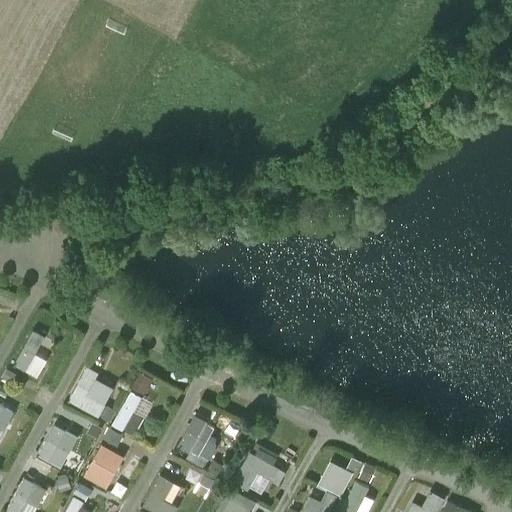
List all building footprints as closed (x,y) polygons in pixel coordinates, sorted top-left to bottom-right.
[(39,350),(48,333),(37,327),(17,362),(41,375),(51,356),(39,350)] [(41,350),(51,354),(57,340),(47,336),(41,350)] [(99,375),(102,370),(91,363),(71,397),(101,415),(118,385),(99,375)] [(147,393),(157,377),(143,369),(134,386),(147,393)] [(136,434),(146,414),(137,409),(145,394),(132,387),(114,423),(136,434)] [(0,439),(18,410),(0,398),(0,439)] [(194,412),(179,449),(209,460),(224,424),(194,412)] [(57,421),(40,452),(65,465),(81,434),(57,421)] [(86,474),(110,487),(128,454),(104,440),(86,474)] [(264,493),(272,478),(282,483),(289,469),(276,463),(281,454),(256,441),(237,479),(264,493)] [(304,511),(337,511),(350,473),(374,480),(379,464),(354,456),(351,465),(330,458),(323,484),(329,486),(326,498),(310,493),(304,511)] [(163,511),(176,511),(181,504),(168,498),(178,480),(163,471),(146,502),(163,511)] [(10,509),(15,511),(37,511),(51,486),(28,474),(10,509)] [(370,511),(377,497),(368,493),(372,484),(359,479),(344,511),(370,511)] [(177,482),(170,498),(181,502),(187,486),(177,482)] [(218,511),(254,511),(261,498),(230,485),(218,511)] [(432,488),(426,504),(414,499),(408,511),(439,511),(446,493),(432,488)] [(93,511),(97,507),(75,495),(65,511),(93,511)] [(480,511),(481,511),(450,497),(443,511),(480,511)]
